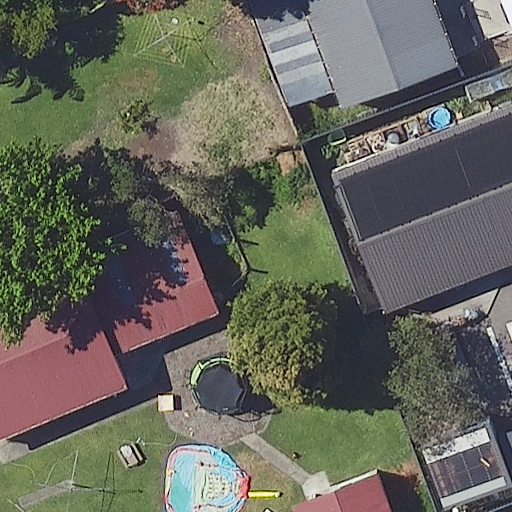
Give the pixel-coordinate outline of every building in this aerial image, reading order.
[(452,63),(431,0),(260,0),(298,115),(452,63)] [(511,262),(511,101),(323,171),(375,313),(511,262)] [(127,213),(94,127),(48,144),(81,230),(127,213)] [(223,308),(190,217),(106,247),(139,338),(223,308)] [(0,435),(129,386),(80,257),(0,288),(0,435)] [(400,511),(384,469),(295,502),(298,511),(400,511)]
